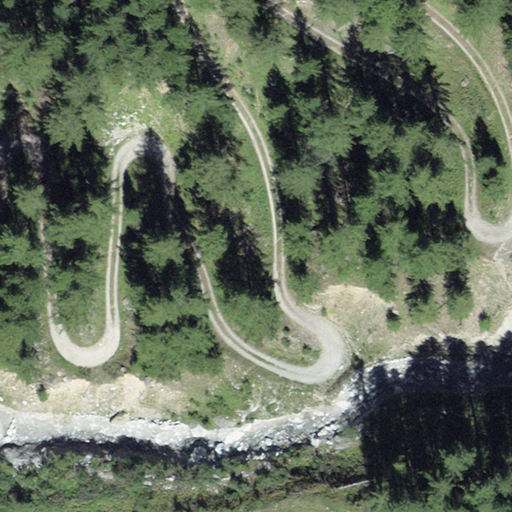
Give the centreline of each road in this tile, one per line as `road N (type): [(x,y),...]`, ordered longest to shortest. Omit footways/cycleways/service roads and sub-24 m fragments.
road 1 (track): [(0,160),(6,144),(30,144),(51,304),(69,352),(88,359),(111,344),(119,169),(133,147),(145,144),(164,159),(176,220),(230,338),(298,373),(328,368),(332,345),(282,296),(270,173),(258,138),(191,34),(179,0)]
road 2 (track): [(264,0),(448,124),(462,151),(473,213),(485,232),(511,231)]
road 3 (track): [(511,132),(480,62),(417,0)]
